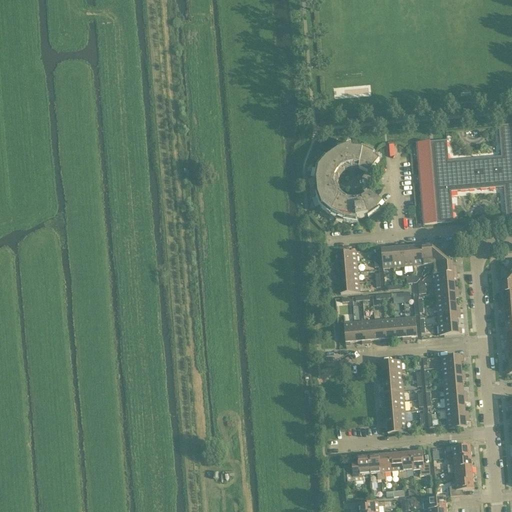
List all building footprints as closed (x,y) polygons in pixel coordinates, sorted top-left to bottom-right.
[(453,224),(453,223),(452,220),(454,220),(451,192),(460,191),(460,192),(495,189),(495,188),(504,187),(506,216),(507,216),(508,219),(511,218),(511,125),(500,127),(500,130),(499,130),(501,159),(492,160),(492,158),(458,161),(458,163),(449,163),(447,142),(416,144),(423,223),(424,223),(424,226),(453,224)] [(336,222),(354,225),(354,229),(357,229),(357,225),(358,226),(357,220),(368,218),(368,220),(386,207),(370,193),(361,199),(362,203),(355,204),(345,202),(338,196),(334,187),(336,177),(342,169),(352,166),(359,166),(359,170),(369,174),(382,158),(362,149),(361,151),(351,150),(351,144),(330,152),(317,168),(314,181),(313,188),(320,208),(336,222)] [(483,217),(477,222),(481,225),(486,221),(483,217)] [(412,248),(414,267),(424,267),(423,247),(422,244),(417,245),(417,248),(412,248)] [(392,250),(393,269),(403,268),(402,246),(397,247),(397,250),(392,250)] [(402,246),(403,268),(414,267),(412,248),(407,249),(407,246),(402,246)] [(432,247),(434,266),(441,257),(437,252),(436,246),(432,247)] [(423,247),(424,267),(434,266),(432,247),(423,247)] [(381,248),(383,270),(393,269),(392,250),(387,250),(386,248),(381,248)] [(335,261),(335,265),(357,264),(356,253),(337,255),(338,261),(335,261)] [(441,257),(434,266),(453,264),(452,260),(447,261),(446,261),(441,257)] [(339,270),(339,275),(358,274),(357,264),(335,265),(336,270),(339,270)] [(434,266),(435,276),(454,274),(453,264),(434,266)] [(337,281),(337,286),(359,284),(358,274),(339,275),(340,281),(337,281)] [(435,276),(435,286),(454,284),(454,279),(457,279),(457,274),(454,274),(435,276)] [(502,280),(502,284),(511,283),(511,275),(508,280),(502,280)] [(502,284),(503,294),(511,293),(511,283),(502,284)] [(360,294),(359,284),(337,286),(337,290),(340,290),(341,296),(360,294)] [(435,286),(436,296),(458,294),(458,289),(455,289),(454,284),(435,286)] [(503,299),(504,304),(511,303),(511,293),(503,294),(500,294),(500,299),(503,299)] [(436,296),(437,306),(456,305),(456,299),(459,299),(458,294),(436,296)] [(501,310),(502,314),(511,313),(511,303),(504,304),(504,309),(501,310)] [(437,306),(438,316),(460,314),(460,309),(457,310),(456,305),(437,306)] [(505,319),(506,325),(511,324),(511,313),(502,314),(502,320),(505,319)] [(438,316),(439,326),(458,325),(458,320),(460,320),(460,314),(438,316)] [(405,320),(407,342),(412,342),(411,339),(417,338),(416,319),(405,320)] [(395,321),(397,340),(402,339),(403,342),(407,342),(405,320),(395,321)] [(385,322),(387,344),(391,343),(391,340),(397,340),(395,321),(385,322)] [(365,323),(366,345),(371,345),(371,342),(376,342),(375,322),(365,323)] [(375,322),(376,342),(382,341),(382,344),(387,344),(385,322),(375,322)] [(354,324),(356,343),(362,343),(362,346),(366,345),(365,323),(354,324)] [(350,344),(356,343),(354,324),(344,325),(346,347),(351,347),(350,344)] [(503,330),(503,336),(511,335),(511,324),(506,325),(506,330),(503,330)] [(458,330),(458,325),(439,326),(440,337),(462,335),(461,330),(458,330)] [(507,340),(507,344),(511,344),(511,335),(503,336),(504,340),(507,340)] [(441,359),(442,369),(461,368),(461,363),(464,362),(464,357),(441,359)] [(382,369),(383,374),(402,373),(401,362),(379,364),(379,369),(382,369)] [(442,369),(443,379),(465,378),(465,373),(462,373),(461,368),(442,369)] [(380,380),(381,385),(403,383),(402,373),(383,374),(383,380),(380,380)] [(443,379),(444,390),(463,388),(463,383),(466,383),(465,378),(443,379)] [(384,389),(384,395),(404,393),(403,383),(381,385),(381,389),(384,389)] [(444,390),(445,400),(467,398),(467,393),(464,393),(463,388),(444,390)] [(382,401),(382,405),(404,403),(404,393),(384,395),(385,400),(382,401)] [(445,400),(446,410),(465,408),(464,403),(467,403),(467,398),(445,400)] [(386,409),(386,415),(405,413),(404,403),(382,405),(383,410),(386,409)] [(446,410),(447,420),(469,418),(468,413),(465,414),(465,408),(446,410)] [(384,421),(384,425),(406,423),(405,413),(386,415),(387,421),(384,421)] [(469,423),(469,418),(447,420),(447,431),(467,429),(466,424),(469,423)] [(407,434),(406,423),(384,425),(384,430),(387,430),(388,436),(407,434)] [(453,452),(453,459),(471,458),(470,447),(446,449),(446,453),(453,452)] [(412,454),(413,472),(420,471),(420,478),(431,477),(429,464),(424,465),(423,453),(412,454)] [(401,455),(403,479),(407,479),(406,472),(413,472),(412,454),(401,455)] [(390,456),(392,474),(398,473),(399,480),(403,479),(401,455),(390,456)] [(379,457),(381,481),(385,481),(385,474),(392,474),(390,456),(379,457)] [(369,458),(370,475),(377,475),(378,481),(381,481),(379,457),(369,458)] [(347,484),(354,483),(364,482),(363,476),(370,475),(369,458),(358,459),(358,465),(352,466),(353,468),(346,468),(347,484)] [(447,467),(448,470),(472,468),(471,458),(453,459),(454,466),(447,467)] [(455,474),(455,481),(473,479),(472,468),(448,470),(448,475),(455,474)] [(474,490),(473,479),(455,481),(456,488),(449,488),(450,498),(463,497),(462,491),(474,490)] [(445,498),(421,500),(422,505),(423,505),(423,511),(429,511),(446,509),(445,498)] [(361,505),(361,511),(378,511),(379,508),(385,508),(385,503),(361,505)]
